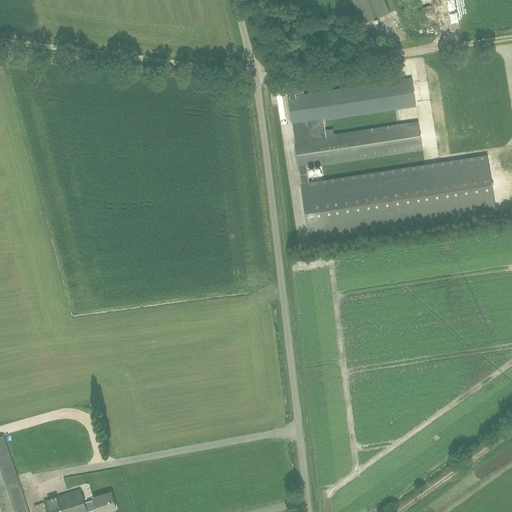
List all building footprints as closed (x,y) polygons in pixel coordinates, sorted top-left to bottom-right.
[(353,0),(363,24),(389,14),(383,0),(353,0)] [(282,143),(286,171),(299,169),(302,184),(310,242),(496,213),(487,156),(309,183),(307,168),(485,141),(481,113),(327,137),(324,121),(478,97),(474,69),(296,97),(295,95),(304,94),(302,82),(288,84),(290,98),(288,98),(292,126),(293,126),(295,141),(282,143)] [(48,429),(25,437),(39,477),(62,470),(48,429)] [(29,511),(4,436),(0,437),(0,511),(29,511)] [(97,511),(107,511),(116,509),(111,493),(94,499),(94,500),(85,503),(80,490),(45,502),(48,511),(88,511),(97,509),(97,511)]
